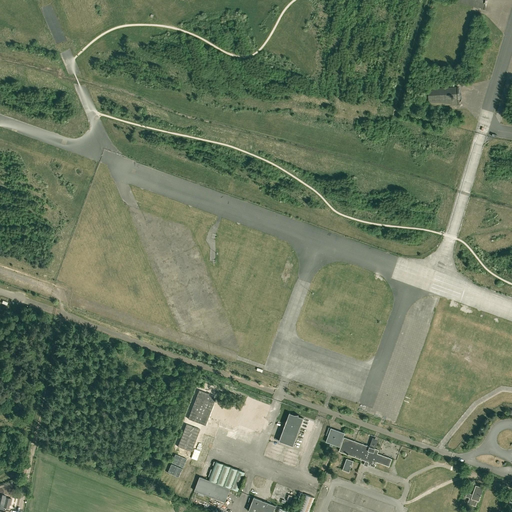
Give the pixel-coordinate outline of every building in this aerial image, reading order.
[(455,0),(455,1),(485,10),(487,0),(455,0)] [(428,89),(428,91),(428,94),(424,94),(425,98),(425,101),(428,101),(429,106),(447,105),(460,104),(459,87),(454,87),(428,89)] [(299,415),(295,415),(289,413),(279,441),(293,446),(303,418),(298,416),(299,415)] [(331,428),(331,429),(328,436),(326,442),(330,444),(330,446),(332,447),(333,444),(340,447),(341,444),(341,445),(339,451),(369,462),(368,465),(374,467),(376,462),(389,466),(392,459),(377,453),(379,450),(375,449),(344,437),(342,442),(341,442),(345,433),(331,428)] [(349,472),(353,461),(347,459),(343,470),(349,472)] [(211,497),(225,502),(224,500),(227,498),(226,496),(228,495),(228,494),(227,493),(230,491),(230,488),(238,491),(245,472),(216,461),(209,480),(200,477),(194,490),(211,497)] [(470,501),(468,500),(467,504),(476,506),(478,501),(479,501),(484,488),(483,488),(476,486),(473,495),(467,493),(467,492),(465,496),(470,498),(470,501)] [(304,494),(297,511),(309,511),(315,498),(304,494)] [(10,505),(12,499),(6,497),(6,496),(2,495),(0,504),(3,505),(3,507),(9,509),(10,505)] [(254,497),(249,511),(251,511),(273,511),(276,505),(254,497)]
